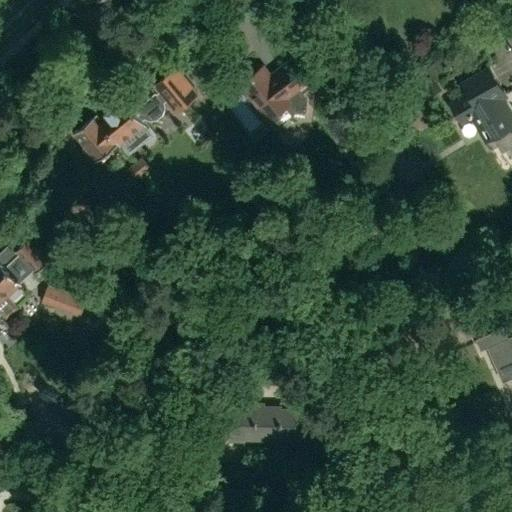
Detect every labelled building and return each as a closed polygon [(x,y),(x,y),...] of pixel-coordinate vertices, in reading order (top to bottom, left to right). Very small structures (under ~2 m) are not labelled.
[(269,119),(289,103),(294,109),(307,111),(308,98),(303,92),(311,86),(315,92),(332,79),(317,59),(303,71),(293,58),(271,76),(263,66),(241,83),(269,119)] [(461,121),(471,116),(486,140),(511,124),(511,113),(502,97),(506,95),(489,66),(463,82),(469,91),(450,103),(461,121)] [(165,102),(167,100),(176,111),(198,93),(176,67),(155,85),(159,91),(156,93),(155,92),(134,109),(123,96),(99,116),(118,139),(120,142),(119,142),(129,154),(154,133),(143,120),(145,118),(145,119),(152,120),(157,119),(163,114),(165,108),(165,102)] [(74,130),(85,144),(83,146),(83,151),(87,155),(93,156),(94,155),(96,157),(118,139),(99,116),(96,112),(74,130)] [(137,179),(150,168),(141,157),(128,167),(137,179)] [(171,218),(155,197),(129,217),(146,238),(171,218)] [(0,298),(20,280),(21,281),(34,269),(36,271),(49,258),(28,237),(20,246),(13,239),(0,251),(0,298)] [(104,309),(105,308),(113,316),(112,317),(127,332),(139,320),(91,275),(80,286),(104,309)] [(86,300),(47,285),(42,301),(80,315),(86,300)] [(224,374),(247,383),(268,335),(255,329),(243,355),(234,351),(224,374)] [(511,347),(507,335),(486,344),(499,376),(511,370),(511,347)] [(58,374),(39,392),(75,429),(94,411),(58,374)] [(277,437),(277,435),(295,435),(295,432),(302,433),(303,416),(296,416),(296,408),(279,407),(279,404),(229,403),(229,437),(241,437),(241,436),(277,437)] [(2,413),(7,427),(26,420),(21,406),(2,413)]
